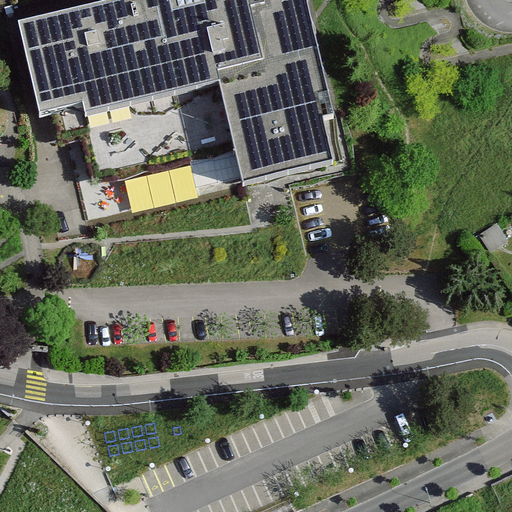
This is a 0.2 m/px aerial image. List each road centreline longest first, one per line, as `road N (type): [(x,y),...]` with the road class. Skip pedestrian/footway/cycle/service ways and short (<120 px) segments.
road 1 (residential): [(0,381),(130,395),(466,346),(511,353)]
road 2 (tertiary): [(375,511),(511,447)]
